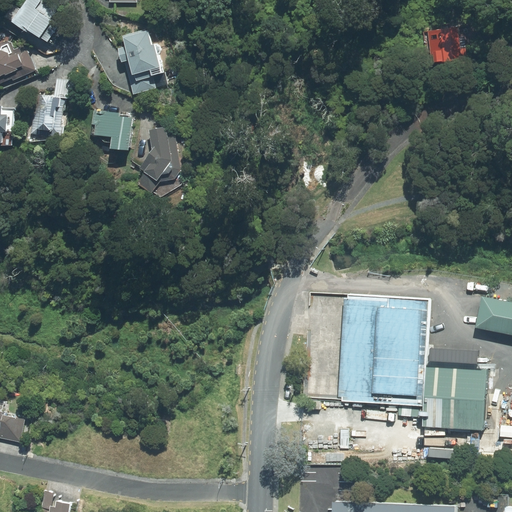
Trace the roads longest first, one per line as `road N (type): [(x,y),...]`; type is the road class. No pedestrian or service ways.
road 1 (residential): [(419,120),(340,202),(292,270),(267,370),(261,490)]
road 2 (residential): [(0,461),(147,493),(261,490)]
